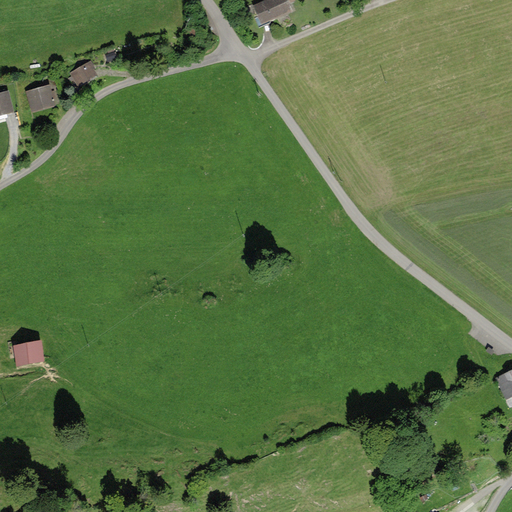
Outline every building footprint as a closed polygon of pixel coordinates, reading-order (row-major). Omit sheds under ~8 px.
[(292,0),(274,0),(256,9),(265,28),(298,12),(292,0)] [(93,65),(74,77),(82,90),(102,78),(93,65)] [(52,89),(28,95),(33,114),(57,108),(52,89)] [(12,95),(0,97),(0,117),(16,114),(12,95)] [(43,344),(15,347),(17,368),(45,365),(43,344)] [(496,353),(490,348),(487,352),(493,356),(496,353)] [(511,370),(497,377),(510,406),(511,404),(511,370)] [(277,458),(268,461),(272,473),(281,470),(277,458)]
